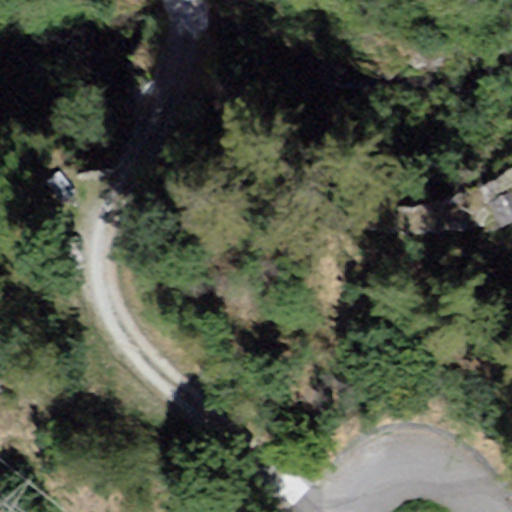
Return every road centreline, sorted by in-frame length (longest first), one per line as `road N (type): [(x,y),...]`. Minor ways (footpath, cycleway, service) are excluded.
road 1 (track): [(325,511),(143,363),(109,313),(96,255),(113,199),(159,111),(175,52),(169,0)]
road 2 (unclassified): [(485,511),(427,469),(403,464),(378,471),(345,511)]
